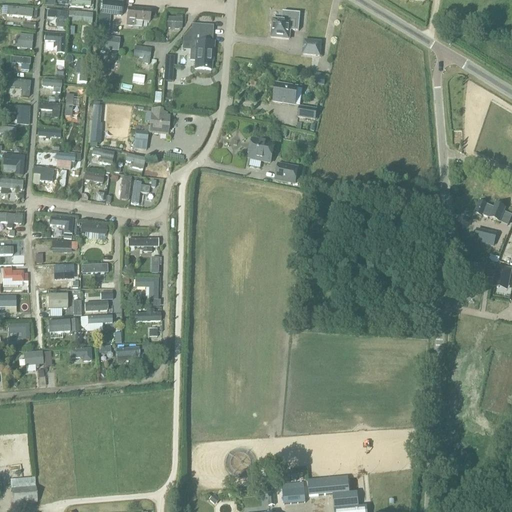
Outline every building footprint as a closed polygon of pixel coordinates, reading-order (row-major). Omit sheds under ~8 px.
[(125,4),(110,2),(104,2),(103,15),(123,17),(125,4)] [(128,10),(127,21),(126,21),(126,27),(134,28),(135,21),(149,23),(150,12),(128,10)] [(67,13),(47,11),(47,18),(56,19),(55,28),(65,29),(67,13)] [(92,14),(72,12),(71,23),(91,25),(92,14)] [(282,12),(282,21),(273,20),(271,38),(288,40),(289,31),(299,32),(300,14),(282,12)] [(182,19),(166,18),(166,29),(181,30),(182,19)] [(192,28),(192,33),(188,33),(183,39),(183,45),(191,45),(191,51),(190,62),(195,62),(195,69),(211,71),(212,61),(214,43),(212,43),(213,27),(192,25),(192,28)] [(65,35),(45,33),(44,41),(57,42),(57,53),(64,53),(65,35)] [(18,35),(17,49),(31,50),(32,37),(18,35)] [(98,37),(98,42),(101,42),(100,53),(105,54),(105,50),(106,50),(117,51),(119,40),(98,37)] [(302,56),(320,57),(322,42),(304,41),(302,56)] [(151,49),(134,47),(132,57),(142,58),(142,62),(149,63),(151,49)] [(29,58),(10,56),(9,62),(28,64),(28,67),(32,67),(33,59),(29,59),(29,58)] [(87,83),(89,60),(80,59),(78,83),(87,83)] [(164,67),(163,83),(172,83),(173,68),(164,67)] [(30,82),(9,80),(8,87),(22,88),(21,97),(28,97),(30,82)] [(61,82),(42,81),(42,87),(53,88),(53,92),(59,93),(60,88),(61,88),(61,82)] [(298,88),(276,85),(273,103),(295,106),(298,88)] [(75,97),(66,96),(64,117),(73,118),(75,97)] [(39,103),(38,110),(52,111),(51,118),(58,119),(59,105),(39,103)] [(29,108),(0,106),(0,112),(17,114),(17,119),(29,119),(29,108)] [(317,109),(299,106),(297,118),(315,120),(317,109)] [(93,107),(89,143),(100,144),(101,133),(99,132),(101,108),(93,107)] [(134,145),(133,150),(146,152),(148,133),(167,135),(169,116),(161,116),(161,111),(151,110),(151,113),(146,113),(145,123),(150,124),(150,127),(144,126),(144,133),(141,133),(135,132),(134,145)] [(18,141),(18,137),(23,138),(24,130),(6,127),(4,135),(10,136),(10,139),(18,141)] [(38,129),(37,137),(45,138),(45,140),(48,141),(49,138),(60,139),(61,131),(38,129)] [(252,140),(248,159),(270,164),(274,144),(252,140)] [(113,153),(93,149),(92,156),(100,157),(99,163),(111,166),(113,153)] [(26,157),(3,155),(3,162),(12,163),(11,167),(15,167),(14,175),(22,176),(23,164),(25,164),(26,157)] [(142,170),(143,166),(145,159),(126,155),(125,162),(132,163),(132,168),(142,170)] [(278,165),(275,181),(295,185),(298,169),(278,165)] [(51,183),(52,170),(33,168),(32,175),(40,176),(39,182),(51,183)] [(141,184),(133,183),(131,205),(138,205),(140,194),(148,195),(149,188),(141,187),(141,184)] [(399,190),(403,200),(411,197),(407,187),(399,190)] [(490,219),(499,223),(505,209),(495,205),(494,209),(479,203),(474,214),(482,218),(483,216),(490,219)] [(16,216),(0,214),(0,223),(7,224),(7,229),(12,229),(12,224),(21,225),(22,214),(16,214),(16,216)] [(64,227),(63,234),(72,235),(73,219),(49,217),(48,226),(64,227)] [(491,232),(481,229),(476,245),(486,248),(491,232)] [(21,261),(21,250),(10,250),(10,261),(21,261)] [(52,261),(64,262),(64,251),(52,250),(52,261)] [(494,279),(496,273),(485,271),(485,267),(466,264),(463,282),(482,285),(484,277),(494,279)] [(75,267),(53,267),(53,274),(70,274),(70,281),(75,281),(75,267)] [(494,279),(493,284),(508,287),(511,270),(497,267),(496,273),(494,279)] [(11,270),(2,270),(2,280),(11,280),(11,283),(22,283),(22,273),(11,273),(11,270)] [(148,288),(148,300),(158,300),(158,279),(134,279),(134,288),(148,288)] [(112,293),(104,293),(104,301),(112,301),(112,293)] [(48,294),(48,302),(48,309),(67,309),(67,294),(48,294)] [(15,298),(0,298),(0,314),(5,315),(5,308),(15,308),(15,298)] [(160,314),(129,315),(129,323),(160,322),(160,314)] [(69,320),(48,322),(49,334),(70,332),(69,320)] [(28,341),(28,325),(7,326),(8,333),(21,333),(21,341),(28,341)] [(89,349),(70,351),(70,359),(83,358),(83,362),(90,362),(89,349)] [(138,349),(115,350),(116,362),(132,361),(133,370),(138,369),(137,356),(139,356),(138,349)] [(41,353),(23,355),(24,367),(35,367),(35,369),(38,369),(38,366),(42,366),(41,353)] [(289,474),(282,474),(283,484),(290,483),(289,474)] [(308,481),(309,498),(350,494),(348,478),(308,481)] [(303,484),(282,486),(284,506),(306,504),(303,484)] [(35,488),(11,490),(12,505),(36,503),(35,488)] [(214,496),(209,501),(215,507),(220,501),(214,496)]
